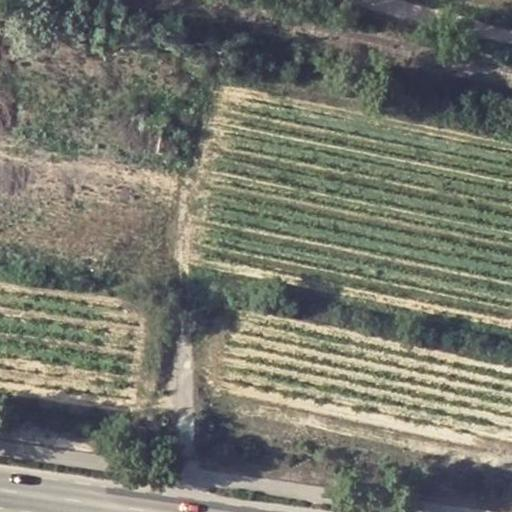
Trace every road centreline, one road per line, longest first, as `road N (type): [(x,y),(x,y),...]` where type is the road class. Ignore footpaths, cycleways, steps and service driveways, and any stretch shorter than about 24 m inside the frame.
road 1 (track): [(216,96),(197,182),(182,333),(187,453),(180,511)]
road 2 (track): [(185,403),(117,410),(0,391)]
road 3 (track): [(364,0),(511,37)]
road 4 (secondary): [(0,492),(123,511)]
